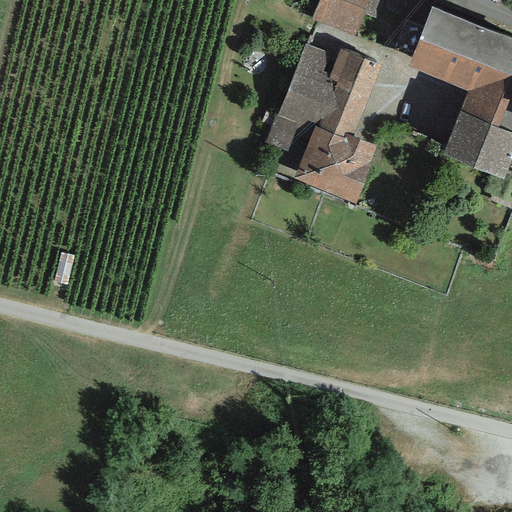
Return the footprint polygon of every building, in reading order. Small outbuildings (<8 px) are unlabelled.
[(319,0),(312,19),(353,38),(363,14),(369,0),(319,0)] [(384,0),(369,0),(363,14),(377,19),(384,0)] [(461,106),(459,112),(499,128),(501,121),(511,92),(511,39),(431,7),(407,66),(467,92),(461,106)] [(337,56),(304,43),(265,142),(302,157),(314,126),(345,138),(346,135),(354,137),(382,66),(340,49),(337,56)] [(511,132),(499,128),(459,112),(442,155),(503,179),(511,155),(511,132)] [(377,146),(354,137),(346,135),(345,138),(314,126),(302,157),(293,180),(355,203),(377,146)]
